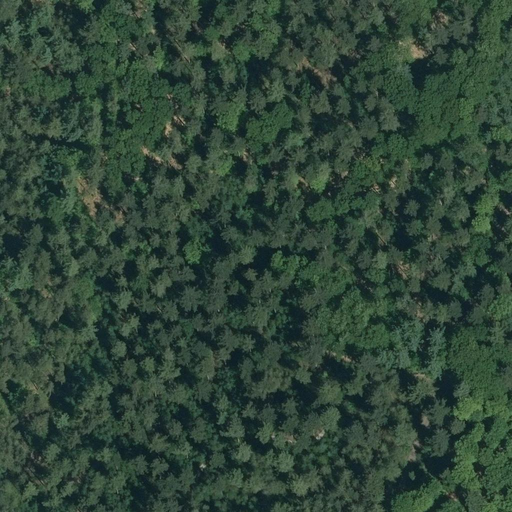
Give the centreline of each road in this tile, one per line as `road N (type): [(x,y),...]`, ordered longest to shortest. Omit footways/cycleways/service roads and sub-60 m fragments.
road 1 (track): [(0,268),(511,403)]
road 2 (track): [(392,511),(511,204)]
